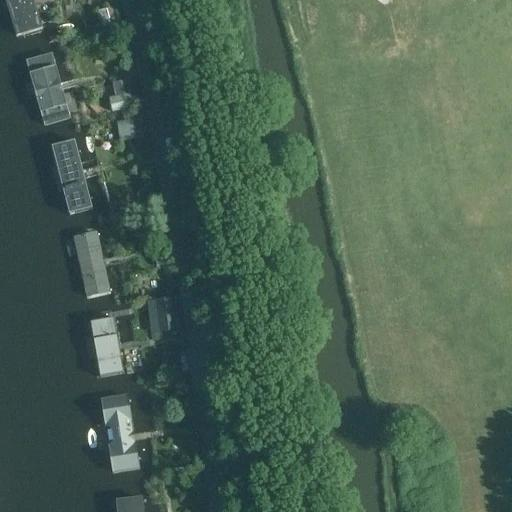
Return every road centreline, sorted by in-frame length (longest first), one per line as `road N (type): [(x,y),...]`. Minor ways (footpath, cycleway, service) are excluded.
road 1 (unclassified): [(127,0),(182,275),(216,511)]
road 2 (unknown): [(223,0),(280,511)]
